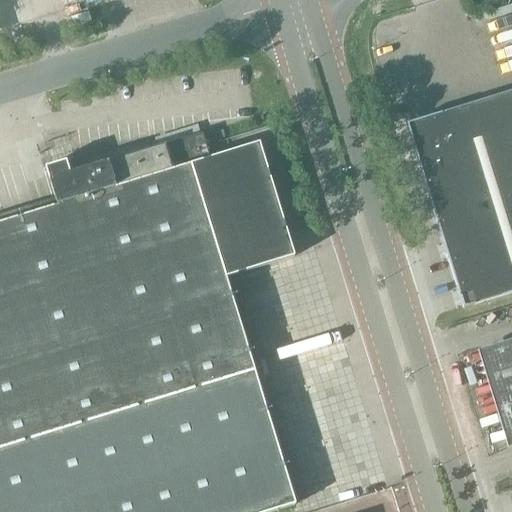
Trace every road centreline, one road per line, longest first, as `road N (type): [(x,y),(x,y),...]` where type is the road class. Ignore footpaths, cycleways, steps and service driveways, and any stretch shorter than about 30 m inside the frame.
road 1 (unclassified): [(467,511),(307,0)]
road 2 (unclassified): [(279,4),(434,511)]
road 3 (unclassified): [(0,88),(279,4)]
